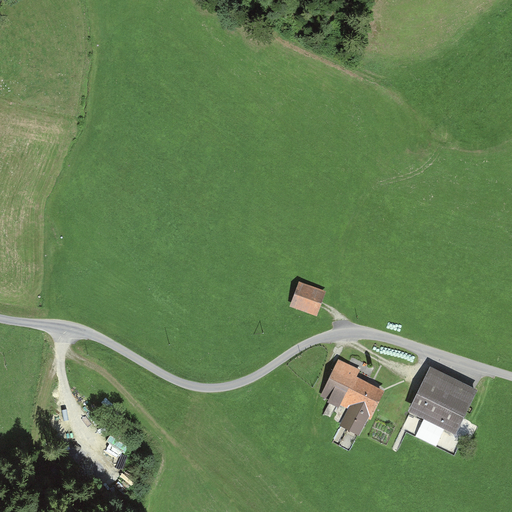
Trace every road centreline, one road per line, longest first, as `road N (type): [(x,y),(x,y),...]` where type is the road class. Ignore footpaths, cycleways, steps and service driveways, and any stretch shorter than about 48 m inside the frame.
road 1 (unclassified): [(0,318),(94,335),(200,387),(246,381),(293,350),(347,333),(511,377)]
road 2 (track): [(63,345),(107,376),(183,454)]
road 3 (track): [(65,328),(63,377),(93,455)]
